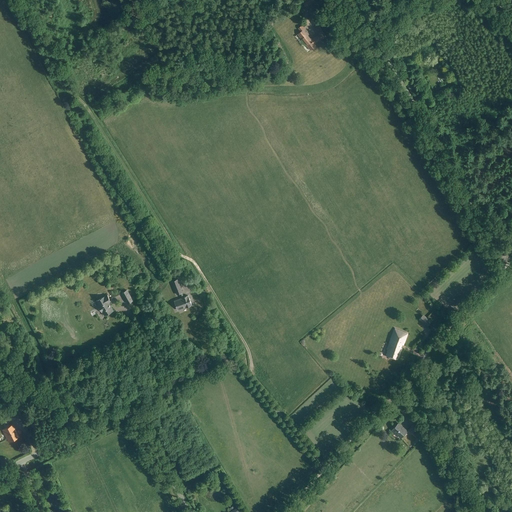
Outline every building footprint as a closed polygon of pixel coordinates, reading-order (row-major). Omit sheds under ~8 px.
[(309,34),(305,29),(306,28),(303,24),(298,28),(301,32),(298,34),(310,50),(316,46),(314,44),(326,36),(319,26),(315,29),(319,35),(311,40),(307,35),(309,34)] [(180,285),(178,279),(172,281),(174,287),(177,294),(180,293),(182,298),(183,299),(175,302),(176,305),(175,305),(176,306),(177,309),(186,305),(187,307),(192,305),(188,295),(184,297),(182,292),(180,285)] [(127,290),(122,293),(127,304),(132,301),(127,290)] [(103,312),(104,315),(113,311),(107,301),(109,300),(107,295),(105,296),(96,301),(99,305),(98,305),(102,312),(103,312)] [(456,337),(461,333),(457,328),(452,332),(456,337)] [(386,355),(397,359),(406,333),(394,329),(388,347),(389,348),(386,355)] [(21,405),(15,408),(20,417),(25,415),(21,405)] [(407,431),(398,423),(392,430),(400,438),(407,431)] [(414,423),(408,430),(413,434),(419,428),(414,423)] [(13,425),(2,430),(8,442),(19,437),(17,434),(18,434),(19,434),(21,433),(19,430),(17,431),(17,432),(16,432),(13,425)]
